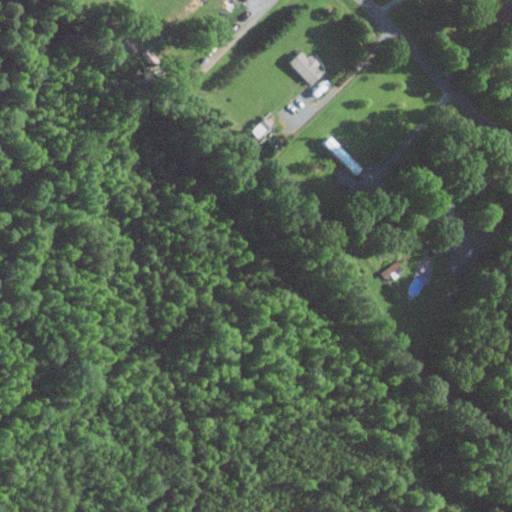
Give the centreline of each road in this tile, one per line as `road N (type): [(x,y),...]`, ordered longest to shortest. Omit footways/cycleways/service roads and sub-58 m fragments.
road 1 (residential): [(362,0),(511,146)]
road 2 (residential): [(267,0),(170,91)]
